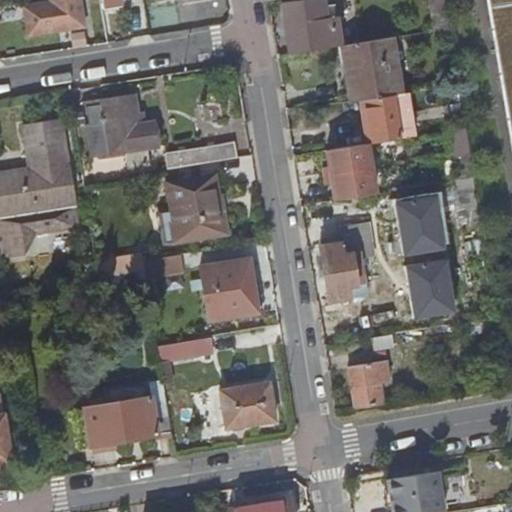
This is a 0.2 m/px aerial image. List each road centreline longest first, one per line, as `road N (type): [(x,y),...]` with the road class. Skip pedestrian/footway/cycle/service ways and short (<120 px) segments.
road 1 (residential): [(253,37),(319,445)]
road 2 (residential): [(319,445),(14,501)]
road 3 (residential): [(0,78),(253,37)]
road 4 (residential): [(319,445),(511,413)]
